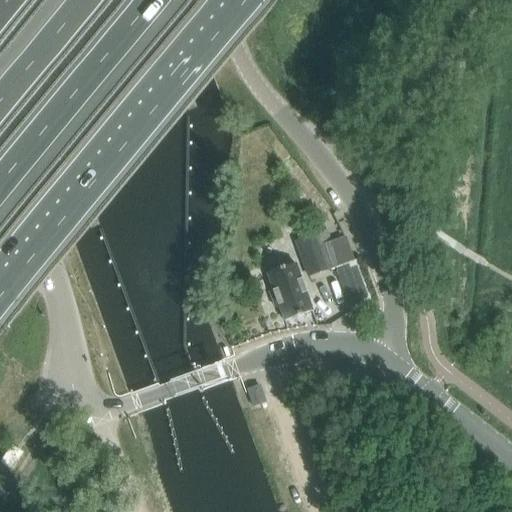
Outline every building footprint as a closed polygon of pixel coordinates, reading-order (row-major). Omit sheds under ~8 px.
[(6,0),(90,228),(99,224),(17,0),(6,0)] [(147,0),(187,111),(197,107),(157,0),(147,0)] [(325,231),(317,233),(296,241),(309,277),(330,270),(322,247),(330,244),(325,231)] [(273,290),(269,291),(275,308),(279,307),(284,321),(312,311),(295,264),(267,274),(273,290)] [(265,403),(265,402),(259,386),(247,390),(253,407),(265,403)]
